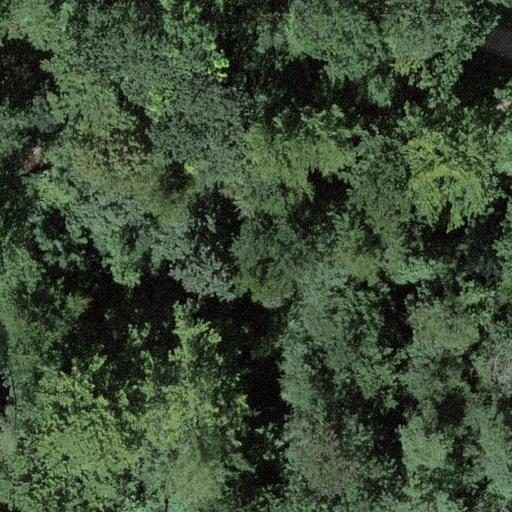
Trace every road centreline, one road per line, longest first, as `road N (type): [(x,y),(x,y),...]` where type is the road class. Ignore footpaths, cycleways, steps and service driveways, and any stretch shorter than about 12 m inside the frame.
road 1 (track): [(0,22),(106,67),(511,175)]
road 2 (track): [(391,0),(511,41)]
